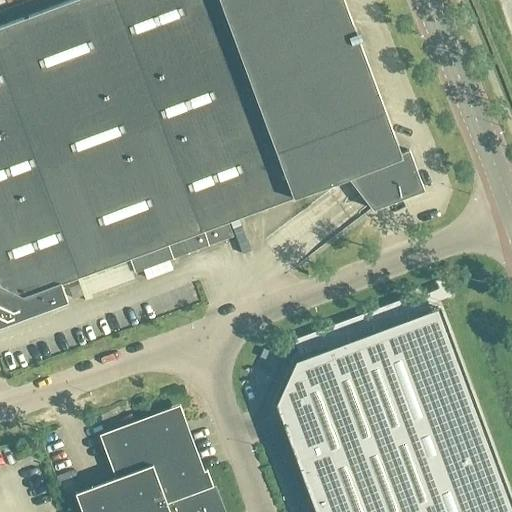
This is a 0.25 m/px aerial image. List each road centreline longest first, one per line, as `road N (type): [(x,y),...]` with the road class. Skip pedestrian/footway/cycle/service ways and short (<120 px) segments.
road 1 (unclassified): [(198,335),(511,213)]
road 2 (tertiary): [(511,203),(423,0)]
road 3 (unclassified): [(0,407),(198,335)]
road 4 (unclassified): [(263,511),(198,335)]
